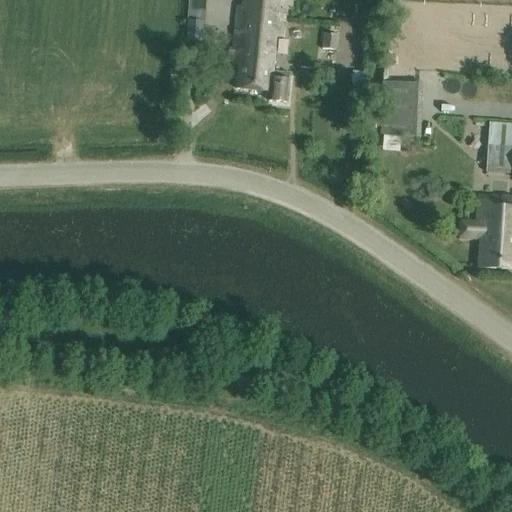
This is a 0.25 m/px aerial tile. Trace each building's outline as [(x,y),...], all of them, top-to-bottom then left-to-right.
[(202,42),(204,22),(205,0),(188,0),(187,20),(185,42),(202,42)] [(269,93),(270,87),(271,87),(271,80),(275,38),(282,39),(285,12),(278,11),(279,0),(244,0),(243,7),(238,6),(232,65),(239,65),(236,90),(269,93)] [(323,34),(321,50),(337,52),(338,36),(323,34)] [(286,104),(289,74),(275,73),(274,81),(271,80),(271,87),(270,87),(269,93),(268,102),(286,104)] [(420,139),(421,84),(380,83),(379,138),(420,139)] [(511,181),(511,124),(489,123),(486,173),(511,175),(511,182),(511,181)] [(511,198),(479,197),(476,239),(481,240),(479,269),(511,270),(511,198)]
